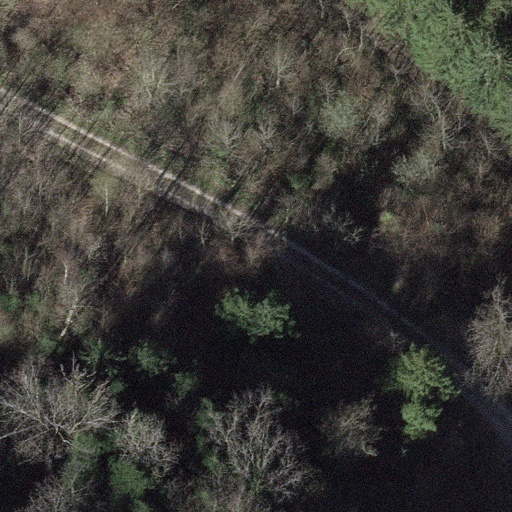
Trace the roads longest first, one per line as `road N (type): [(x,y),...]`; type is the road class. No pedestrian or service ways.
road 1 (track): [(0,113),(197,213),(411,342),(511,447)]
road 2 (track): [(511,168),(370,23),(336,0)]
